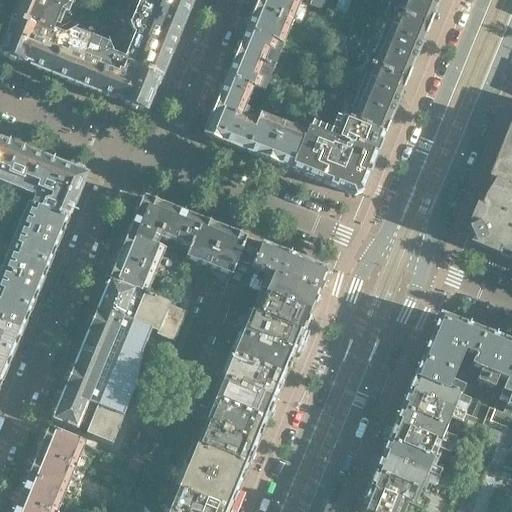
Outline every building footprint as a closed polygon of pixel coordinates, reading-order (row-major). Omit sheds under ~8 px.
[(48,31),(57,10),(60,11),(61,11),(35,0),(19,0),(12,18),(46,32),(48,31)] [(64,10),(68,0),(35,0),(61,11),(64,10)] [(181,29),(190,7),(173,0),(143,0),(139,12),(181,29)] [(295,19),(302,0),(257,0),(256,3),(295,19)] [(428,27),(439,0),(438,0),(399,0),(397,4),(389,1),(386,10),(428,27)] [(286,41),(295,19),(256,3),(247,25),(278,38),(286,41)] [(99,17),(101,11),(94,8),(92,14),(95,15),(99,17)] [(417,54),(428,27),(386,10),(382,18),(390,21),(383,40),(417,54)] [(106,22),(109,14),(101,11),(99,17),(98,19),(106,22)] [(170,55),(181,29),(139,12),(129,36),(130,39),(170,55)] [(89,20),(88,23),(92,25),(95,26),(98,19),(99,17),(95,15),(92,14),(89,20)] [(0,55),(25,66),(35,41),(43,44),(46,35),(50,34),(49,33),(48,34),(48,32),(48,31),(46,32),(12,18),(0,47),(0,55)] [(103,29),(106,22),(98,19),(95,26),(103,29)] [(274,47),(278,38),(247,25),(238,47),(277,63),(282,50),(274,47)] [(50,75),(66,35),(63,36),(62,38),(50,34),(46,35),(43,44),(35,41),(25,66),(50,75)] [(72,84),(89,43),(67,34),(66,35),(50,75),(72,84)] [(160,79),(170,55),(130,39),(131,41),(134,42),(125,63),(126,65),(160,79)] [(407,80),(417,54),(383,40),(376,58),(367,54),(364,63),(407,80)] [(94,93),(110,53),(110,51),(89,43),(72,84),(94,93)] [(271,76),(277,63),(238,47),(229,70),(260,83),(264,73),(271,76)] [(128,79),(121,75),(124,66),(122,62),(111,58),(112,56),(110,53),(94,93),(119,103),(128,79)] [(146,114),(160,79),(126,65),(125,63),(125,64),(124,64),(123,63),(122,62),(124,66),(121,75),(128,79),(119,103),(146,114)] [(396,107),(407,80),(364,63),(360,71),(369,75),(361,93),(396,107)] [(241,107),(249,89),(256,92),(260,83),(229,70),(215,104),(246,117),(249,110),(241,107)] [(385,134),(396,107),(361,93),(354,111),(346,108),(342,116),(385,134)] [(253,120),(246,117),(215,104),(201,136),(241,152),(253,120)] [(265,162),(280,123),(256,113),(253,120),(241,152),(265,162)] [(365,184),(385,134),(342,116),(333,137),(307,127),(304,132),(289,171),(290,172),(342,192),(353,197),(361,194),(365,184)] [(289,171),(304,132),(280,123),(265,162),(289,171)] [(511,135),(472,235),(474,236),(474,237),(474,239),(475,241),(476,243),(478,244),(477,246),(511,259),(511,135)] [(0,181),(14,147),(0,141),(0,181)] [(0,183),(23,193),(38,157),(14,147),(0,181),(0,183)] [(50,196),(62,166),(38,157),(23,193),(36,197),(38,191),(50,196)] [(64,229),(86,176),(62,166),(50,196),(38,191),(36,197),(28,215),(64,229)] [(0,207),(4,209),(8,199),(0,195),(0,207)] [(159,239),(170,210),(160,206),(160,205),(146,200),(145,200),(141,198),(135,213),(136,213),(126,236),(155,248),(159,239)] [(0,228),(5,231),(17,203),(8,199),(4,209),(0,218),(0,219),(0,228)] [(188,250),(200,222),(170,210),(159,239),(188,250)] [(55,251),(64,229),(28,215),(20,237),(55,251)] [(207,269),(222,230),(200,221),(200,222),(188,250),(184,260),(207,269)] [(229,277),(244,239),(222,230),(207,269),(229,277)] [(154,277),(164,252),(155,248),(126,236),(116,261),(154,277)] [(46,272),(55,251),(20,237),(11,258),(46,272)] [(248,275),(251,266),(260,245),(244,239),(229,277),(218,304),(229,308),(233,310),(242,288),(248,275)] [(273,275),(282,254),(269,249),(269,248),(260,245),(251,266),(271,274),(273,275)] [(326,276),(323,270),(294,259),(294,258),(282,253),(282,254),(273,275),(319,294),(322,287),(321,287),(325,276),(326,276)] [(38,293),(46,272),(11,258),(2,279),(38,293)] [(144,301),(154,277),(116,261),(106,285),(106,286),(144,301)] [(319,294),(273,275),(271,274),(262,296),(310,316),(319,294)] [(257,294),(263,281),(248,275),(242,288),(257,294)] [(0,302),(29,314),(38,293),(2,279),(0,284),(0,302)] [(63,390),(60,397),(52,418),(51,418),(50,422),(108,446),(133,386),(113,378),(121,357),(117,355),(120,348),(138,355),(146,335),(175,347),(186,319),(144,301),(106,286),(97,306),(94,314),(86,334),(83,341),(74,362),(71,369),(63,390)] [(301,338),(310,316),(262,296),(253,318),(301,338)] [(0,327),(20,336),(29,314),(0,302),(0,327)] [(220,330),(229,308),(218,304),(209,326),(220,330)] [(301,338),(253,318),(247,316),(238,338),(256,345),(258,342),(267,346),(266,349),(291,360),(301,338)] [(475,356),(484,334),(439,316),(430,337),(464,351),(475,356)] [(211,352),(220,330),(209,326),(199,347),(211,352)] [(0,352),(11,357),(20,336),(0,327),(0,352)] [(484,385),(502,341),(484,334),(475,356),(471,367),(482,371),(478,383),(484,385)] [(454,373),(464,351),(430,337),(421,360),(454,373)] [(291,360),(266,349),(264,353),(255,349),(256,345),(238,338),(229,360),(282,382),(291,360)] [(507,381),(511,368),(511,344),(502,341),(484,385),(491,388),(495,377),(507,381)] [(216,354),(211,352),(199,347),(190,369),(201,374),(207,376),(216,354)] [(0,377),(2,378),(11,357),(0,352),(0,377)] [(282,382),(229,360),(220,382),(238,389),(240,386),(249,389),(247,393),(273,404),(282,382)] [(451,383),(454,373),(421,360),(413,378),(458,396),(462,387),(451,383)] [(495,412),(490,423),(505,429),(509,418),(511,411),(511,368),(507,382),(502,393),(510,396),(502,415),(495,412)] [(192,396),(201,374),(190,369),(181,391),(192,396)] [(455,403),(458,396),(413,378),(407,393),(463,415),(466,408),(455,403)] [(273,404),(247,393),(246,397),(237,393),(238,389),(220,382),(211,404),(264,426),(273,404)] [(183,418),(192,396),(181,391),(172,413),(183,418)] [(463,415),(407,393),(400,410),(445,428),(449,418),(460,423),(463,415)] [(264,426),(211,404),(202,426),(220,433),(222,429),(231,433),(229,437),(255,448),(264,426)] [(464,511),(467,505),(484,511),(505,511),(511,497),(511,431),(505,429),(490,423),(495,412),(487,409),(481,423),(474,440),(444,511),(464,511)] [(441,437),(445,428),(400,410),(394,426),(449,449),(452,441),(441,437)] [(174,440),(183,418),(172,413),(163,435),(174,440)] [(474,440),(481,423),(473,419),(466,436),(474,440)] [(255,448),(229,437),(228,441),(219,437),(220,433),(202,426),(193,447),(246,469),(255,448)] [(394,426),(387,442),(432,460),(442,464),(446,456),(449,449),(394,426)] [(73,468),(83,444),(47,429),(47,430),(46,430),(37,453),(73,468)] [(165,462),(174,440),(163,435),(154,457),(165,462)] [(428,468),(432,460),(387,442),(381,457),(436,480),(439,473),(428,468)] [(246,469),(193,447),(184,469),(202,477),(203,473),(213,477),(211,481),(237,491),(246,469)] [(63,492),(73,468),(37,453),(27,477),(63,492)] [(138,476),(144,461),(133,456),(127,472),(138,476)] [(436,480),(381,457),(374,473),(419,492),(422,483),(433,488),(436,480)] [(228,511),(237,491),(211,481),(210,484),(200,481),(202,477),(184,469),(175,491),(224,511),(228,511)] [(129,498),(138,476),(127,472),(118,493),(129,498)] [(416,499),(419,492),(374,473),(368,489),(423,511),(427,504),(416,499)] [(44,511),(55,511),(63,492),(27,477),(17,501),(44,511)] [(422,511),(368,489),(358,511),(422,511)] [(224,511),(175,491),(166,511),(224,511)] [(123,511),(129,498),(118,493),(110,511),(123,511)] [(44,511),(17,501),(12,511),(44,511)]
